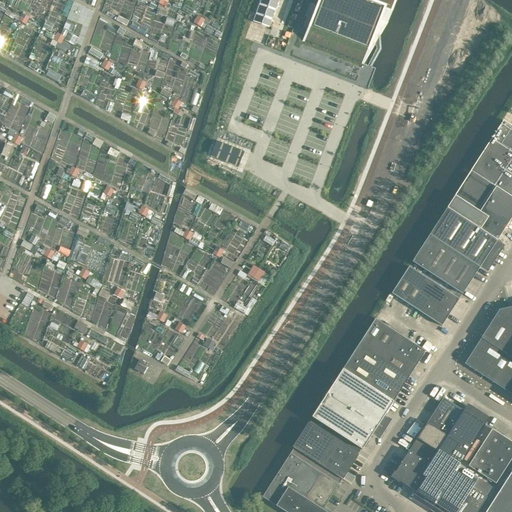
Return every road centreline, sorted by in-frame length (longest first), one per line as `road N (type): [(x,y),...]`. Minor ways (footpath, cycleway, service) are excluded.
road 1 (unclassified): [(232,420),(365,227),(457,0)]
road 2 (unclassified): [(406,510),(363,482),(434,366)]
road 3 (unclassified): [(434,366),(507,253)]
road 4 (tertiary): [(107,443),(0,376)]
